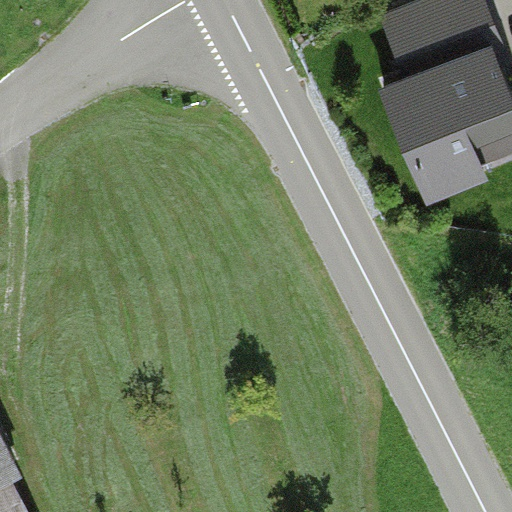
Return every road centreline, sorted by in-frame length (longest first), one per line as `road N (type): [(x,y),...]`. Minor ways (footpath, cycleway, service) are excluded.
road 1 (tertiary): [(225,0),(490,511)]
road 2 (residential): [(192,0),(0,123)]
